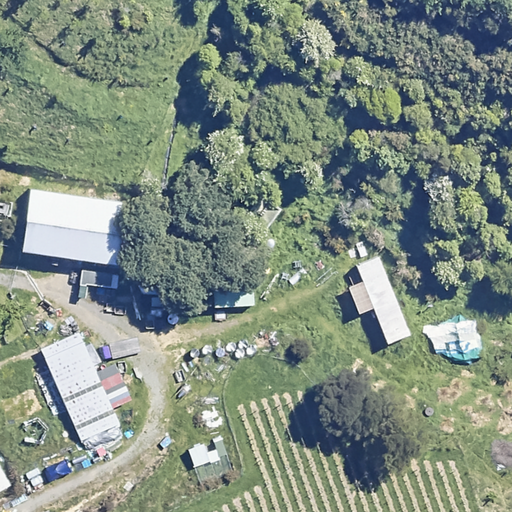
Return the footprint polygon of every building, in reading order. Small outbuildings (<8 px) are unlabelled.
[(126,202),(29,185),(18,244),(115,262),(126,202)] [(284,211),(263,194),(248,214),(268,230),(284,211)] [(408,333),(379,255),(356,264),(385,342),(408,333)] [(253,283),(212,286),(214,305),(254,302),(253,283)] [(479,319),(433,327),(439,364),(485,356),(479,319)] [(99,379),(77,332),(28,356),(56,414),(68,409),(86,448),(122,431),(111,406),(130,397),(117,370),(99,379)] [(0,493),(13,486),(0,463),(0,493)]
